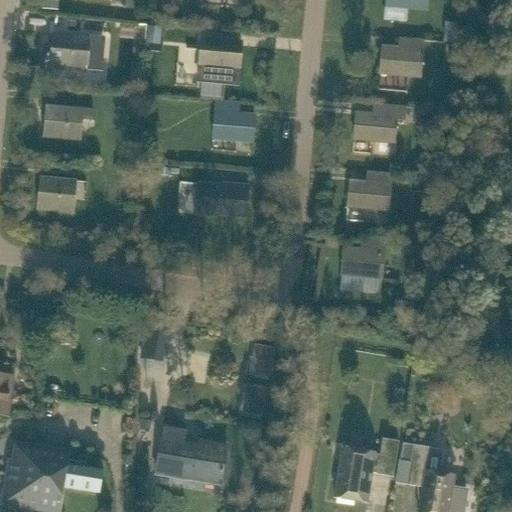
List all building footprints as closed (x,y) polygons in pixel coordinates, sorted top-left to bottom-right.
[(426,0),(386,0),(385,8),(386,8),(385,20),(403,22),(405,8),(424,9),(424,11),(425,11),(426,0)] [(99,71),(102,39),(52,35),(49,67),(99,71)] [(419,79),(422,42),(402,40),(401,51),(382,50),(382,49),(381,49),(378,75),(380,75),(380,74),(418,77),(418,79),(419,79)] [(237,85),(238,70),(241,45),(201,41),(197,81),(237,85)] [(403,121),(404,108),(372,105),(372,106),(385,107),(384,118),(355,115),(353,141),(354,141),(354,139),(392,143),(392,145),(393,145),(395,120),(403,121)] [(76,128),(77,110),(46,107),(43,139),(79,142),(79,141),(81,128),(76,128)] [(214,114),(212,140),(213,140),(213,138),(236,140),(251,142),(251,144),(252,144),(254,118),(238,117),(235,116),(214,114)] [(76,183),(76,182),(39,178),(36,211),(73,214),(73,213),(74,200),(69,200),(71,182),(76,183)] [(389,187),(365,185),(349,183),(347,209),(348,209),(348,207),(386,211),(386,212),(387,213),(389,187)] [(220,186),(196,184),(196,185),(193,215),(195,215),(199,216),(200,216),(215,217),(216,216),(245,218),(248,187),(221,185),(220,186)] [(381,280),(384,243),(368,242),(367,253),(343,251),(341,276),(342,277),(342,275),(380,278),(380,280),(381,280)] [(162,338),(164,325),(143,322),(141,334),(143,334),(162,338)] [(158,360),(162,338),(143,334),(139,356),(158,360)] [(254,346),(253,354),(259,355),(255,373),(268,376),(273,349),(254,346)] [(247,386),(246,394),(251,395),(248,414),(261,416),(266,390),(247,386)] [(183,445),(185,433),(164,430),(162,442),(161,442),(156,476),(171,478),(172,473),(193,475),(192,481),(220,486),(226,448),(198,444),(198,447),(183,445)] [(392,478),(398,442),(382,440),(379,456),(374,455),(341,450),(334,498),(366,503),(371,474),(376,475),(392,478)] [(8,460),(0,506),(37,511),(58,511),(63,488),(97,493),(101,470),(84,467),(84,464),(68,461),(69,452),(15,443),(12,461),(8,460)] [(396,468),(394,483),(407,485),(423,488),(418,511),(462,511),(466,492),(452,489),(454,478),(438,475),(443,451),(431,449),(414,446),(403,444),(399,462),(398,461),(396,468)]
